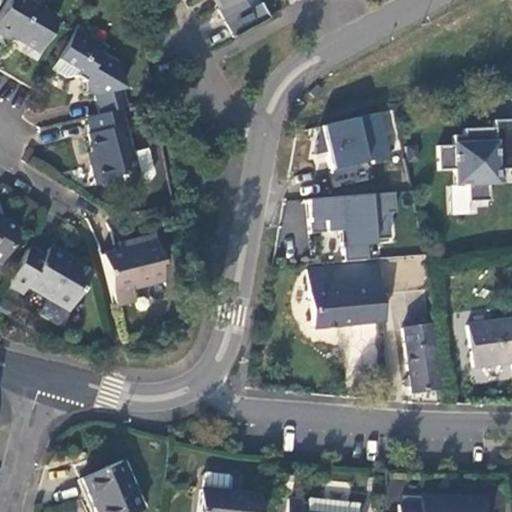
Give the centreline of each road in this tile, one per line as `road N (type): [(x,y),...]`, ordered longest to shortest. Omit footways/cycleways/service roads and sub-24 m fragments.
road 1 (residential): [(205,382),(249,412),(511,424)]
road 2 (tertiary): [(267,115),(233,316),(205,382)]
road 3 (tertiary): [(424,0),(300,67),(267,115)]
road 4 (tertiary): [(205,382),(152,399),(45,377)]
road 5 (residential): [(267,115),(219,88),(162,0)]
road 6 (tertiary): [(9,511),(45,377)]
